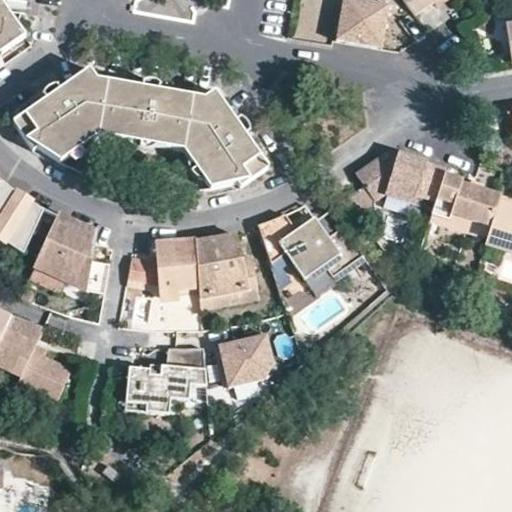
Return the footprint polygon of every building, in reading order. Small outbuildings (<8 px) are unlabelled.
[(381,35),(386,4),(360,0),(340,0),(333,42),(363,47),(366,32),(381,35)] [(400,0),(412,16),(424,7),(419,0),(400,0)] [(0,3),(0,53),(24,37),(0,3)] [(379,50),(381,35),(366,32),(363,47),(370,48),(379,50)] [(203,99),(157,91),(142,88),(96,79),(89,69),(60,90),(47,99),(14,122),(34,151),(38,148),(59,163),(69,156),(65,149),(85,136),(89,141),(98,136),(130,141),(130,134),(153,138),(151,146),(183,151),(190,160),(195,157),(209,175),(203,180),(210,189),(236,184),(240,188),(253,178),(267,167),(245,135),(235,122),(214,92),(203,99)] [(142,88),(157,91),(159,85),(157,82),(154,80),(151,80),(147,80),(144,82),(142,88)] [(47,99),(60,90),(56,85),(49,86),(47,88),(44,90),(43,93),(47,99)] [(240,119),(235,122),(245,135),(251,128),(250,125),(248,123),(248,122),(244,119),(240,119)] [(150,147),(151,146),(153,138),(130,134),(130,141),(131,145),(136,147),(140,148),(150,147)] [(89,145),(89,141),(85,136),(65,149),(69,156),(72,156),(75,156),(83,154),(87,149),(89,145)] [(436,201),(445,170),(415,161),(387,153),(357,175),(374,201),(383,194),(414,202),(416,195),(436,201)] [(199,179),(203,180),(209,175),(195,157),(190,160),(188,163),(190,168),(192,172),(195,176),(199,179)] [(460,181),(461,175),(458,174),(445,170),(436,201),(432,214),(448,219),(449,213),(490,226),(498,201),(501,194),(460,181)] [(0,186),(0,234),(8,240),(7,243),(22,252),(44,207),(31,200),(27,208),(12,198),(17,191),(4,181),(0,186)] [(27,208),(31,200),(26,197),(24,196),(17,191),(12,198),(27,208)] [(511,197),(501,194),(498,201),(511,205),(511,197)] [(490,226),(485,244),(511,252),(511,205),(498,201),(490,226)] [(81,223),(58,215),(33,270),(84,293),(90,270),(82,268),(91,227),(81,223)] [(269,224),(259,228),(268,259),(271,268),(289,256),(306,283),(325,271),(333,282),(364,260),(345,233),(330,242),(315,222),(296,236),(283,219),(276,222),(269,224)] [(91,267),(99,230),(96,229),(91,227),(82,268),(90,270),(91,267)] [(246,260),(244,233),(239,233),(226,236),(210,239),(196,240),(199,287),(200,292),(200,295),(201,305),(213,304),(212,292),(257,290),(256,266),(242,267),(241,260),(246,260)] [(0,242),(4,246),(7,243),(8,240),(0,234),(0,242)] [(199,287),(196,240),(192,240),(181,241),(176,240),(161,239),(160,249),(152,248),(149,264),(145,285),(158,288),(160,288),(161,291),(164,294),(165,294),(168,296),(170,297),(171,296),(174,295),(176,294),(177,293),(178,292),(178,287),(199,287)] [(160,249),(161,239),(155,239),(152,248),(160,249)] [(281,298),(271,268),(268,259),(255,260),(256,266),(257,290),(257,301),(281,298)] [(145,285),(149,264),(132,260),(128,281),(145,285)] [(91,267),(90,270),(84,293),(103,296),(108,269),(91,267)] [(325,271),(306,283),(317,300),(336,288),(333,282),(325,271)] [(199,287),(178,287),(178,292),(177,293),(176,294),(174,295),(171,296),(170,297),(168,296),(165,294),(164,294),(161,291),(160,288),(158,288),(159,308),(201,305),(200,295),(200,292),(199,287)] [(213,304),(257,301),(257,290),(212,292),(213,304)] [(13,316),(0,310),(0,343),(7,328),(13,316)] [(38,343),(7,328),(0,343),(0,370),(58,399),(72,368),(44,354),(35,349),(38,343)] [(274,371),(268,341),(238,347),(239,352),(221,356),(229,394),(265,387),(274,371)] [(35,349),(44,354),(47,347),(38,343),(35,349)] [(190,384),(207,386),(204,351),(176,351),(169,351),(167,366),(161,365),(160,376),(148,375),(149,369),(134,368),(133,369),(130,371),(127,401),(132,408),(147,410),(152,405),(168,406),(169,398),(181,399),(188,393),(190,384)] [(160,376),(161,365),(150,364),(149,369),(148,375),(160,376)] [(167,413),(168,406),(152,405),(147,410),(167,413)] [(119,476),(107,467),(101,474),(113,484),(119,476)]
